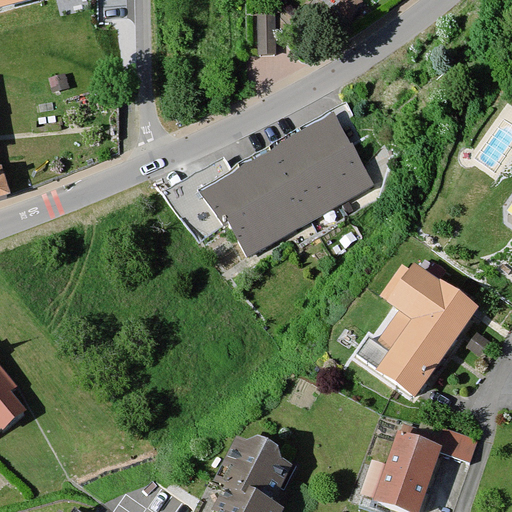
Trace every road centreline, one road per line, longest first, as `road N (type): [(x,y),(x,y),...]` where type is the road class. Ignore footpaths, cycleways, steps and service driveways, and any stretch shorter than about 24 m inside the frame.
road 1 (tertiary): [(149,163),(340,68),(440,0)]
road 2 (residential): [(144,0),(149,163)]
road 3 (tertiary): [(0,221),(149,163)]
